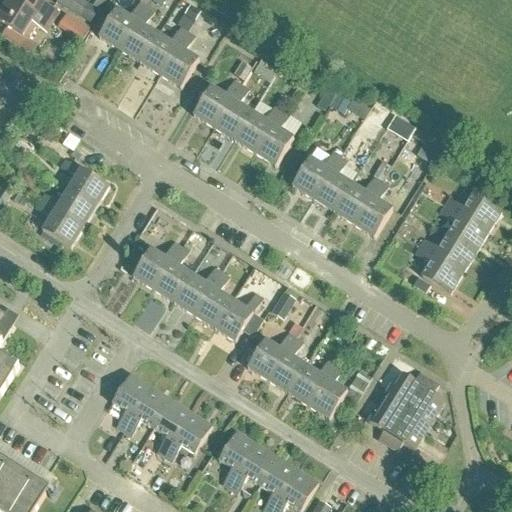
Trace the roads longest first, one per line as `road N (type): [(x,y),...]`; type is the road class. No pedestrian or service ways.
road 1 (residential): [(475,474),(452,350),(161,168)]
road 2 (residential): [(410,511),(140,340)]
road 3 (residential): [(70,455),(14,418),(86,303)]
road 4 (residential): [(80,299),(161,168)]
road 5 (residential): [(70,455),(140,340)]
